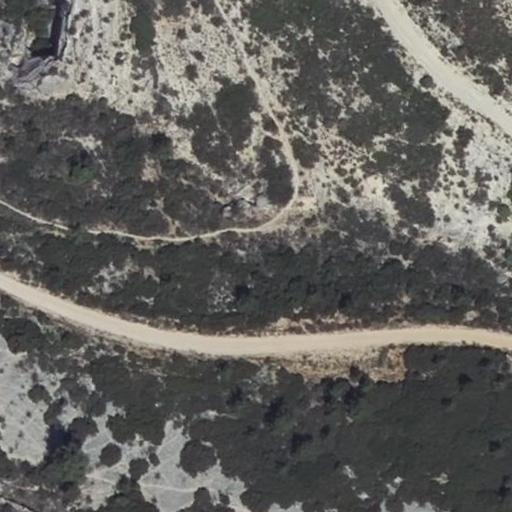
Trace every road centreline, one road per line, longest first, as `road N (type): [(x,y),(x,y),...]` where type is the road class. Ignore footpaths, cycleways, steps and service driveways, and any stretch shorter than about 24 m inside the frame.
road 1 (track): [(0,279),(112,324),(189,343),(467,329),(511,342)]
road 2 (track): [(511,118),(401,32),(382,0)]
